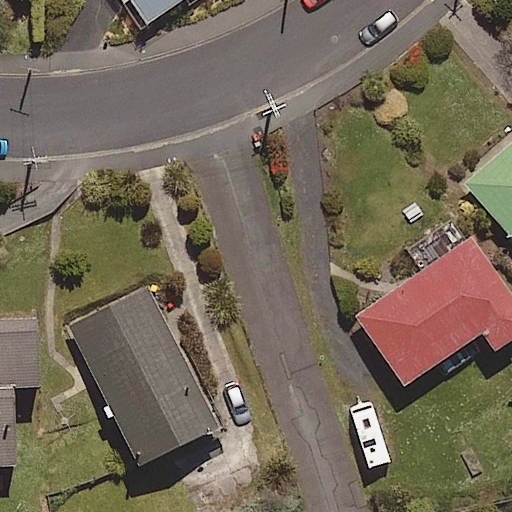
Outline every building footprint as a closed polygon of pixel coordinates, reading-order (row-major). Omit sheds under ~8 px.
[(172,0),(137,0),(149,16),(172,0)] [(511,137),(465,180),(511,231),(511,137)] [(511,331),(511,289),(470,231),(356,313),(404,380),(481,324),(495,343),(511,331)] [(216,418),(145,284),(69,324),(140,458),(216,418)] [(39,379),(36,323),(0,324),(0,459),(15,459),(11,381),(39,379)]
